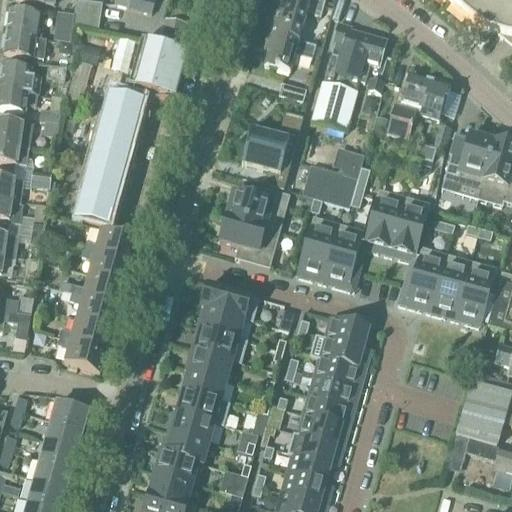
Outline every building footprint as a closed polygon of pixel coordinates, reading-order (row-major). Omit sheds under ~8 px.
[(54,9),(55,0),(12,0),(12,3),(54,9)] [(129,0),(116,0),(115,7),(127,10),(129,0)] [(129,0),(127,10),(152,16),(155,0),(129,0)] [(278,0),(275,12),(272,24),(284,28),(281,40),(299,45),(308,14),(322,18),(326,1),(324,0),(299,0),(298,5),(279,0),(278,0)] [(511,0),(452,0),(511,50),(511,0)] [(76,2),(74,14),(100,18),(102,6),(76,2)] [(98,32),(100,18),(74,14),(74,18),(72,28),(98,32)] [(35,43),(39,19),(9,15),(7,32),(22,34),(21,43),(35,45),(35,43)] [(182,51),(188,27),(165,21),(159,45),(182,51)] [(284,28),(272,24),(264,50),(269,51),(264,70),(290,77),(295,59),(312,64),(316,50),(299,45),(281,40),(284,28)] [(362,67),(370,39),(351,33),(352,30),(338,26),(331,51),(333,52),(323,87),(321,86),(310,124),(345,134),(356,96),(355,96),(358,85),(363,87),(367,73),(363,72),(364,68),(362,67)] [(22,34),(7,32),(3,58),(33,62),(34,54),(43,56),(45,44),(35,43),(35,45),(21,43),(22,34)] [(59,34),(58,44),(60,45),(70,46),(72,46),(73,36),(59,34)] [(185,44),(203,49),(206,39),(188,34),(185,44)] [(387,44),(370,39),(362,67),(364,68),(363,72),(367,73),(368,69),(374,71),(373,75),(382,78),(387,61),(382,60),(387,44)] [(200,59),(203,49),(185,44),(183,54),(200,59)] [(60,45),(58,57),(68,58),(70,46),(60,45)] [(141,45),(135,67),(128,90),(132,91),(131,96),(173,107),(187,57),(141,45)] [(100,53),(80,48),(76,64),(96,69),(100,53)] [(47,69),(45,83),(64,86),(66,72),(47,69)] [(29,98),(37,99),(39,85),(29,84),(31,74),(1,70),(0,77),(0,85),(15,88),(14,98),(28,100),(29,98)] [(408,144),(412,130),(415,118),(417,115),(420,116),(429,85),(409,78),(405,91),(400,90),(386,138),(408,144)] [(433,86),(429,85),(420,116),(417,115),(415,118),(439,125),(449,91),(446,90),(446,85),(436,82),(433,86)] [(380,98),(383,86),(370,83),(367,95),(380,98)] [(15,88),(0,85),(0,113),(25,117),(26,110),(36,111),(37,99),(29,98),(28,100),(14,98),(15,88)] [(303,107),(306,95),(282,88),(279,100),(303,107)] [(75,196),(82,198),(75,222),(114,233),(149,109),(109,98),(103,123),(96,121),(75,196)] [(45,127),(58,128),(60,116),(41,114),(39,126),(45,127)] [(251,134),(242,168),(269,176),(266,189),(284,194),(304,121),(285,116),(279,141),(251,134)] [(376,121),(373,133),(383,136),(387,123),(376,121)] [(0,125),(0,142),(7,144),(6,152),(20,154),(20,153),(28,154),(32,130),(0,125)] [(58,128),(45,127),(44,139),(56,141),(58,128)] [(444,154),(451,133),(439,129),(433,150),(444,154)] [(412,130),(408,144),(417,146),(421,132),(416,131),(412,130)] [(463,163),(451,159),(442,189),(479,200),(494,147),(470,140),(463,163)] [(0,166),(14,168),(26,170),(27,163),(28,154),(20,153),(20,154),(6,152),(7,144),(0,142),(0,166)] [(511,173),(511,151),(494,147),(479,200),(511,208),(511,176),(511,173)] [(419,148),(415,161),(432,165),(436,153),(419,148)] [(310,171),(302,200),(314,204),(322,206),(349,214),(350,211),(355,192),(357,185),(310,171)] [(355,192),(364,194),(370,175),(361,173),(357,185),(355,192)] [(32,179),(30,191),(49,194),(51,182),(32,179)] [(23,186),(0,182),(0,206),(20,209),(23,186)] [(257,203),(237,198),(231,221),(281,235),(291,199),(260,191),(257,203)] [(359,213),(364,194),(355,192),(350,211),(359,213)] [(380,195),(365,247),(390,254),(405,202),(380,195)] [(430,209),(405,202),(390,254),(415,261),(430,209)] [(314,204),(311,216),(318,218),(322,206),(314,204)] [(0,222),(9,224),(7,233),(31,236),(33,227),(20,226),(23,209),(20,209),(0,206),(0,222)] [(281,235),(231,221),(227,220),(220,245),(243,251),(240,264),(270,272),(281,235)] [(314,222),(299,274),(325,281),(339,229),(314,222)] [(436,226),(433,235),(452,239),(454,231),(436,226)] [(31,236),(43,238),(45,229),(33,227),(31,236)] [(364,236),(339,229),(325,281),(350,288),(364,236)] [(467,230),(465,239),(477,242),(480,233),(467,230)] [(0,262),(15,265),(17,247),(29,248),(31,236),(7,233),(6,240),(0,238),(0,262)] [(86,246),(84,253),(130,266),(136,243),(101,233),(96,249),(86,246)] [(480,233),(477,242),(490,246),(492,237),(480,233)] [(41,250),(43,238),(31,236),(29,248),(41,250)] [(130,266),(84,253),(81,262),(92,265),(88,278),(124,288),(130,266)] [(422,253),(407,304),(432,311),(447,260),(422,253)] [(432,311),(457,319),(472,267),(447,260),(432,311)] [(0,279),(11,281),(13,270),(14,270),(15,265),(0,262),(0,279)] [(39,265),(26,263),(24,279),(37,280),(39,265)] [(496,274),(472,267),(457,319),(482,326),(496,274)] [(511,288),(511,279),(501,276),(499,285),(511,288)] [(124,288),(88,278),(84,292),(74,289),(71,298),(118,310),(124,288)] [(511,289),(499,286),(487,330),(511,337),(511,289)] [(208,289),(202,310),(244,322),(253,325),(259,304),(208,289)] [(118,310),(71,298),(69,306),(80,309),(76,323),(112,332),(118,310)] [(19,301),(18,306),(17,317),(31,319),(33,303),(19,301)] [(0,320),(4,321),(10,318),(17,318),(17,317),(18,306),(4,304),(3,307),(0,306),(0,320)] [(206,314),(200,332),(238,343),(244,322),(202,310),(201,312),(206,314)] [(284,314),(278,333),(289,336),(295,317),(284,314)] [(0,335),(2,336),(3,327),(18,329),(19,319),(17,318),(10,318),(4,321),(0,320),(0,335)] [(27,340),(30,320),(19,319),(18,329),(16,338),(27,340)] [(112,332),(76,323),(72,336),(62,333),(59,342),(106,355),(112,332)] [(325,342),(363,353),(368,334),(330,323),(325,342)] [(301,325),(298,336),(305,338),(306,338),(309,327),(301,325)] [(232,364),(241,367),(247,346),(238,343),(200,332),(194,353),(232,364)] [(302,348),(305,338),(298,336),(295,346),(302,348)] [(316,340),(310,359),(357,373),(363,353),(325,342),(316,340)] [(106,355),(59,342),(57,350),(68,353),(64,367),(68,368),(77,371),(99,377),(106,355)] [(281,345),(278,356),(285,358),(288,347),(281,345)] [(511,354),(500,350),(497,358),(511,362),(511,354)] [(194,353),(188,374),(226,385),(232,365),(232,364),(194,353)] [(480,353),(478,361),(495,366),(497,358),(480,353)] [(278,356),(275,367),(282,369),(285,358),(278,356)] [(511,362),(497,358),(495,366),(495,367),(511,372),(508,379),(511,379),(511,362)] [(319,363),(314,381),(356,393),(362,374),(357,373),(310,359),(310,361),(319,363)] [(290,364),(287,374),(295,377),(298,366),(290,364)] [(68,368),(66,374),(76,377),(77,371),(68,368)] [(188,374),(182,395),(220,406),(221,406),(226,385),(188,374)] [(292,387),(295,377),(287,374),(284,385),(292,387)] [(511,388),(473,377),(455,439),(469,444),(496,452),(503,427),(510,401),(511,394),(511,388)] [(314,381),(308,401),(351,413),(356,393),(314,381)] [(268,386),(265,397),(271,399),(275,388),(268,386)] [(182,395),(176,416),(214,427),(224,430),(230,409),(220,406),(182,395)] [(308,401),(303,420),(345,432),(351,413),(308,401)] [(511,401),(510,401),(503,427),(511,430),(511,432),(511,401)] [(16,408),(14,415),(24,418),(28,405),(18,402),(16,408)] [(276,413),(284,415),(287,405),(279,402),(277,411),(277,412),(276,413)] [(88,415),(56,406),(51,426),(82,435),(88,415)] [(263,407),(260,418),(267,420),(270,410),(270,409),(263,407)] [(268,420),(265,430),(275,433),(279,434),(281,425),(284,415),(276,413),(277,412),(277,411),(270,409),(270,410),(267,420),(268,420)] [(20,432),(24,418),(14,415),(10,429),(20,432)] [(176,416),(170,437),(208,448),(214,428),(214,427),(176,416)] [(268,420),(267,420),(260,418),(258,417),(252,438),(258,439),(262,441),(265,430),(268,420)] [(293,437),(293,438),(335,450),(341,432),(345,433),(345,432),(303,420),(298,439),(293,437)] [(51,426),(45,446),(76,455),(82,435),(51,426)] [(260,449),(260,451),(265,452),(266,451),(269,441),(269,439),(273,440),(275,433),(265,430),(262,441),(260,449)] [(208,448),(170,437),(165,457),(164,458),(202,469),(208,448)] [(293,438),(287,458),(330,470),(335,450),(293,438)] [(460,472),(465,456),(469,444),(455,439),(447,468),(460,472)] [(7,441),(3,455),(12,458),(16,444),(7,441)] [(485,449),(469,444),(465,456),(497,466),(494,476),(511,481),(511,458),(501,455),(501,454),(485,449)] [(45,446),(40,465),(71,474),(76,455),(45,446)] [(245,458),(252,460),(255,450),(248,448),(245,458)] [(270,464),(273,453),(266,451),(265,452),(263,462),(270,464)] [(12,458),(3,455),(0,464),(0,468),(8,471),(12,458)] [(160,457),(154,478),(192,489),(196,490),(202,469),(164,458),(160,457)] [(292,460),(286,478),(324,489),(330,470),(287,458),(292,460)] [(40,465),(34,485),(65,494),(71,474),(40,465)] [(246,470),(243,480),(250,482),(253,472),(246,470)] [(148,499),(186,510),(186,508),(192,489),(154,478),(148,499)] [(286,478),(281,498),(319,509),(324,489),(286,478)] [(258,479),(255,490),(263,492),(265,481),(258,479)] [(243,480),(240,491),(247,493),(250,482),(243,480)] [(34,485),(28,504),(54,511),(59,511),(65,494),(34,485)] [(260,502),(263,492),(255,490),(252,500),(260,502)] [(281,498),(276,511),(317,511),(319,509),(281,498)] [(148,499),(144,511),(195,511),(186,508),(186,510),(148,499)]
